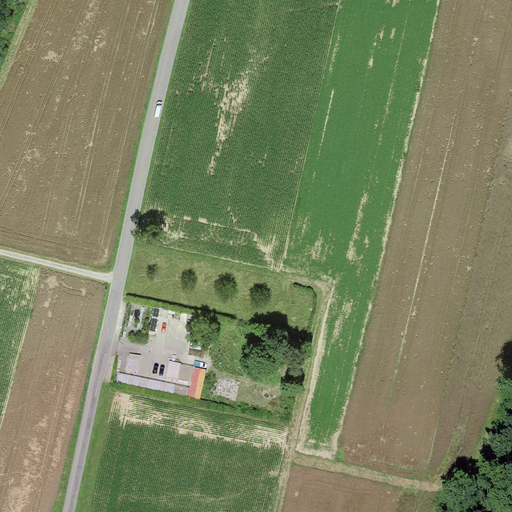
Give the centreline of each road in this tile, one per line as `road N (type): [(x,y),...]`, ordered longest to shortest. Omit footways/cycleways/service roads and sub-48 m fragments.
road 1 (tertiary): [(67,511),(181,0)]
road 2 (track): [(0,252),(119,272)]
